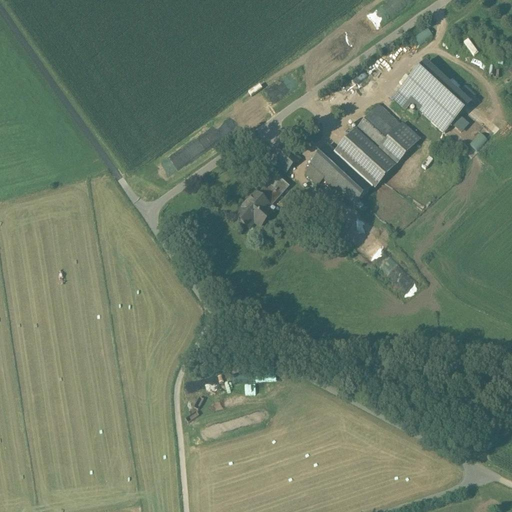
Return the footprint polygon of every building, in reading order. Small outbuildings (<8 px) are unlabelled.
[(421,46),(433,36),(429,31),(416,40),(421,46)] [(465,44),(475,56),(479,53),(469,41),(465,44)] [(426,64),(393,99),(405,110),(411,104),(444,135),(471,106),(426,64)] [(462,94),(469,101),(473,96),(466,90),(462,94)] [(400,126),(379,106),(356,131),(378,151),(384,156),(406,132),(400,126)] [(402,125),(400,126),(406,132),(384,156),(378,151),(377,152),(394,168),(419,141),(402,125)] [(394,168),(377,152),(356,133),(336,154),(375,189),(394,168)] [(481,135),(471,146),(478,153),(489,141),(481,135)] [(300,160),(285,146),(271,160),(285,175),(300,160)] [(327,147),(309,166),(311,168),(323,178),(335,190),(353,171),(327,147)] [(323,178),(311,168),(307,176),(317,185),(323,178)] [(335,190),(335,191),(354,208),(373,188),(353,171),(335,190)] [(276,175),(266,187),(269,190),(279,178),(276,175)] [(279,178),(269,190),(266,187),(258,196),(270,206),(271,205),(273,207),(290,187),(279,178)] [(255,193),(246,204),(249,206),(258,196),(255,193)] [(258,196),(249,206),(246,204),(235,216),(250,229),(255,223),(259,226),(271,213),(267,209),(270,206),(258,196)] [(373,254),(388,269),(396,261),(381,246),(373,254)]
